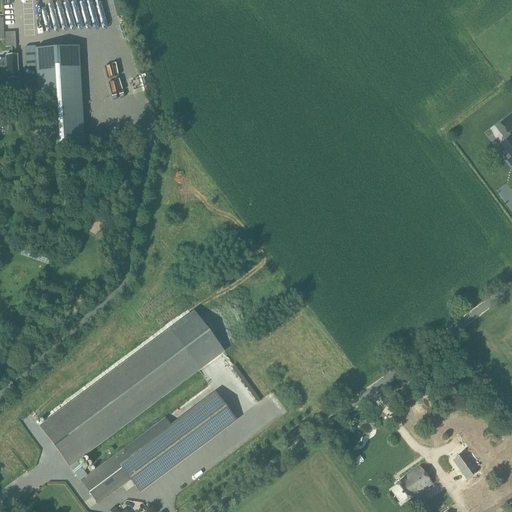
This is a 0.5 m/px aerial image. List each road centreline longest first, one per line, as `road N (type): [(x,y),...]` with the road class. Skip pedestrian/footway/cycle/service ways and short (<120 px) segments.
road 1 (unknown): [(0,396),(101,306),(133,238),(148,142),(103,0)]
road 2 (unclassified): [(206,511),(511,283)]
road 3 (unknown): [(160,511),(172,479),(240,431),(240,409),(198,350)]
